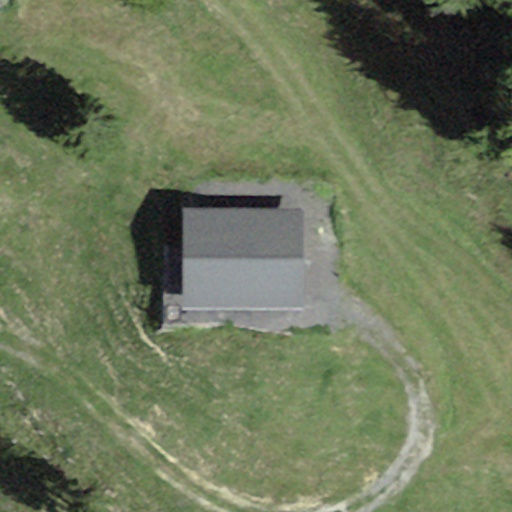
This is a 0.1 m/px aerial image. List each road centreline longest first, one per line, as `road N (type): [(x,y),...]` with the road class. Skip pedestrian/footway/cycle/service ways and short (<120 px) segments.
road 1 (track): [(318,273),(330,300),(415,385),(421,412),(399,474),(347,511)]
road 2 (track): [(243,511),(176,472),(44,358),(0,335)]
